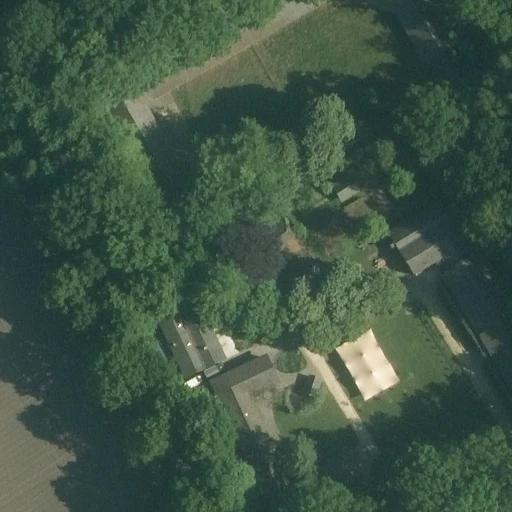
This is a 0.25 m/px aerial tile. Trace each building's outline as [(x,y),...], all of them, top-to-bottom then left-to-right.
[(303,0),(99,118),(165,231),(207,207),(150,111),(337,3),(399,18),(427,63),(444,52),(413,2),(407,0),(303,0)] [(410,185),(434,169),(419,147),(395,162),(410,185)] [(511,319),(446,208),(396,238),(424,285),(446,271),(511,382),(511,319)] [(232,266),(222,249),(196,263),(206,280),(232,266)] [(228,355),(190,276),(161,290),(199,369),(228,355)] [(270,355),(207,384),(267,511),(332,511),(338,509),(339,511),(354,511),(368,506),(344,453),(294,476),(256,395),(283,383),(270,355)] [(330,377),(318,375),(316,390),(328,391),(330,377)]
